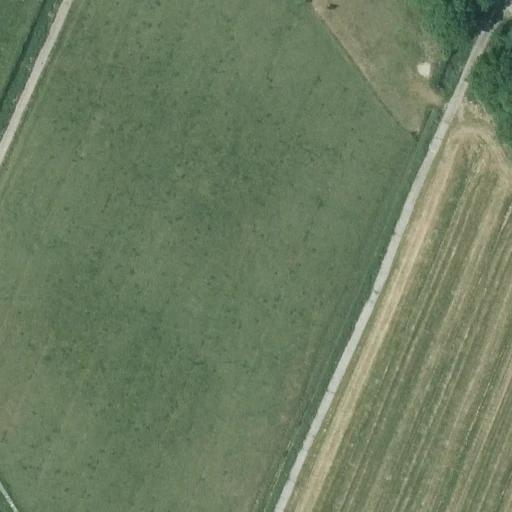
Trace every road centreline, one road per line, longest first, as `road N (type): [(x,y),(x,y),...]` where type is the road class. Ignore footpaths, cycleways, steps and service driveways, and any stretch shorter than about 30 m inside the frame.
road 1 (track): [(281,511),(505,0)]
road 2 (track): [(69,0),(0,154)]
